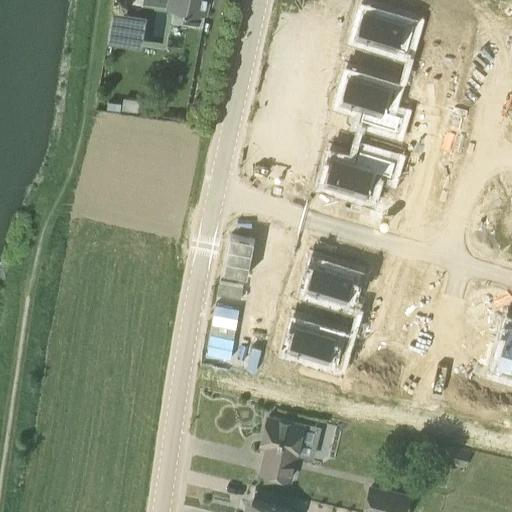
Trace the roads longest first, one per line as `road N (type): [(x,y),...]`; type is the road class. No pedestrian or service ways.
road 1 (tertiary): [(160,511),(216,193)]
road 2 (residential): [(216,193),(511,279)]
road 3 (tertiary): [(216,193),(258,0)]
